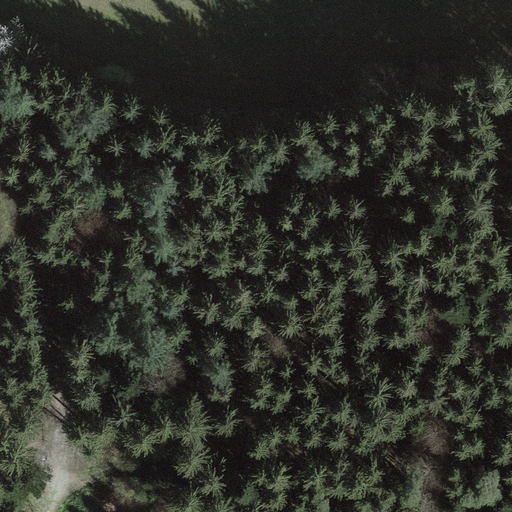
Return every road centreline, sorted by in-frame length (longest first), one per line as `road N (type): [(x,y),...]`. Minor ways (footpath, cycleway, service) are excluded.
road 1 (track): [(0,27),(190,104),(309,108),(511,46)]
road 2 (track): [(68,478),(186,445),(511,453)]
road 3 (track): [(45,511),(68,478),(55,326),(0,193)]
